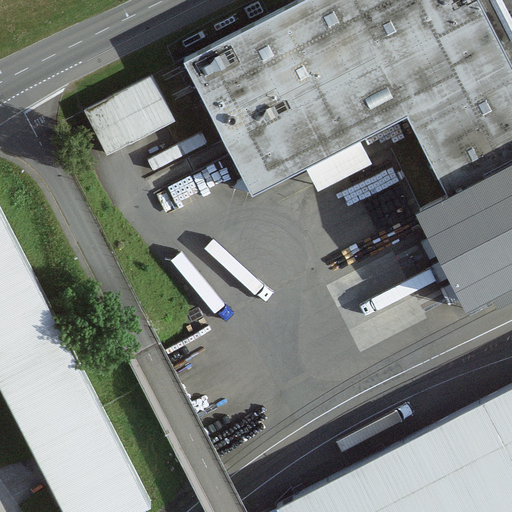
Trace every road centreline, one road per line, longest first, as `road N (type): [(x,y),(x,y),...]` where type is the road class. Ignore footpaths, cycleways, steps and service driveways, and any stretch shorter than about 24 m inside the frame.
road 1 (unclassified): [(221,511),(7,79)]
road 2 (tertiary): [(166,0),(7,79)]
